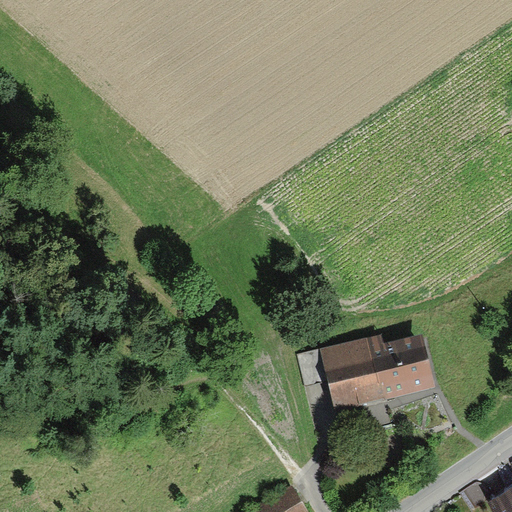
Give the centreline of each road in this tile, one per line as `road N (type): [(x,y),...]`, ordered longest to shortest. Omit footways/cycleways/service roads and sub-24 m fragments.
road 1 (track): [(218,380),(307,487)]
road 2 (residential): [(511,442),(407,511)]
